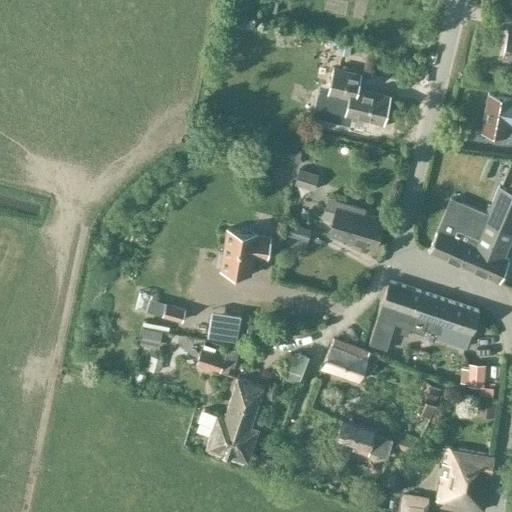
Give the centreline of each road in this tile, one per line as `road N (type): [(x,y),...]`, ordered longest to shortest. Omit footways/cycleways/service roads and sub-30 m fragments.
road 1 (residential): [(402,263),(398,245),(456,0)]
road 2 (residential): [(203,281),(345,318),(402,263)]
road 3 (residential): [(511,321),(488,293),(402,263)]
